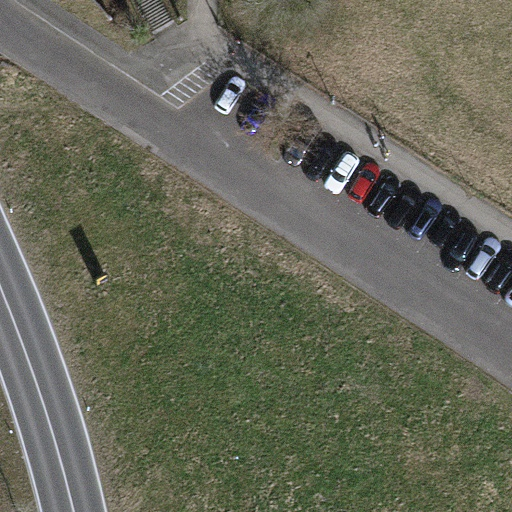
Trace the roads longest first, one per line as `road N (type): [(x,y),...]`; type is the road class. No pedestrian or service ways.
road 1 (residential): [(511,360),(0,19)]
road 2 (secondary): [(75,511),(0,284)]
